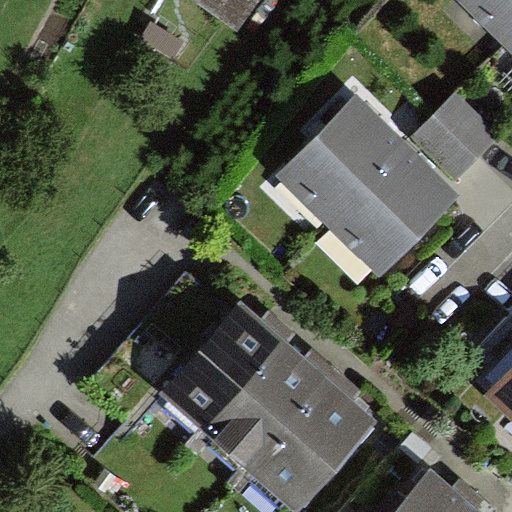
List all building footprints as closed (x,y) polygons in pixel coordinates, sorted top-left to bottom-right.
[(191,0),(235,30),(256,0),(191,0)] [(511,0),(464,0),(508,44),(511,39),(511,0)] [(501,133),(459,92),(413,138),(456,179),(501,133)] [(280,176),(333,227),(412,145),(359,94),(280,176)] [(460,191),(412,145),(333,227),(380,273),(460,191)] [(163,391),(208,429),(286,338),(240,300),(163,391)] [(329,376),(286,338),(208,429),(249,468),(329,376)] [(511,371),(487,398),(511,420),(511,371)] [(378,418),(329,376),(249,468),(298,510),(378,418)] [(430,468),(392,511),(478,511),(457,492),(430,468)]
